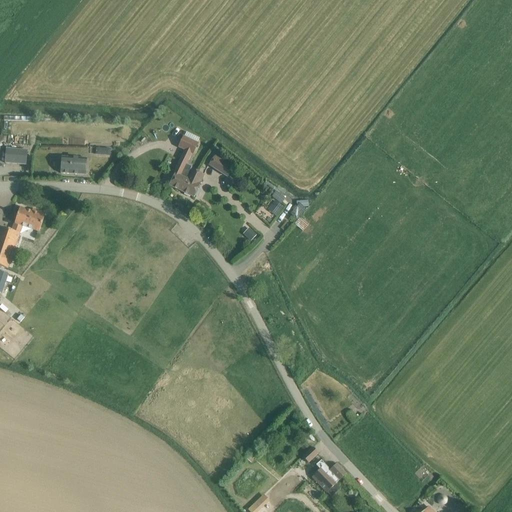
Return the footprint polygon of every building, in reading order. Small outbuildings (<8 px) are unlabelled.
[(183,136),(178,148),(184,150),(192,154),(193,155),(199,143),(197,143),(185,136),(183,136)] [(28,150),(6,149),(5,164),(26,166),(28,150)] [(227,178),(234,168),(216,155),(209,165),(227,178)] [(98,156),(97,165),(106,166),(108,157),(98,156)] [(61,170),(61,173),(85,175),(87,159),(62,157),(62,161),(60,162),(59,168),(61,170)] [(177,173),(176,174),(175,174),(174,177),(170,186),(183,192),(187,184),(191,184),(197,172),(191,169),(192,167),(180,161),(175,172),(177,173)] [(237,171),(233,177),(242,183),(246,176),(237,171)] [(187,184),(183,192),(194,197),(194,196),(196,197),(199,196),(200,192),(200,189),(198,188),(201,182),(204,175),(197,172),(191,184),(187,184)] [(275,191),(272,195),(282,202),(285,199),(275,191)] [(275,200),(268,210),(276,216),(283,206),(275,200)] [(202,203),(196,213),(204,217),(210,207),(202,203)] [(39,232),(41,226),(44,217),(20,208),(12,232),(0,227),(0,265),(10,269),(24,227),(39,232)] [(305,231),(309,224),(299,218),(295,226),(305,231)] [(250,230),(245,235),(251,241),(256,235),(250,230)] [(0,271),(0,292),(2,294),(9,274),(0,271)] [(303,457),(309,463),(318,454),(313,448),(303,457)] [(336,483),(339,481),(346,474),(337,464),(337,465),(336,463),(333,465),(330,469),(321,460),(316,465),(320,469),(312,477),(326,492),(336,483)] [(247,511),(259,511),(270,501),(263,494),(247,511)]
